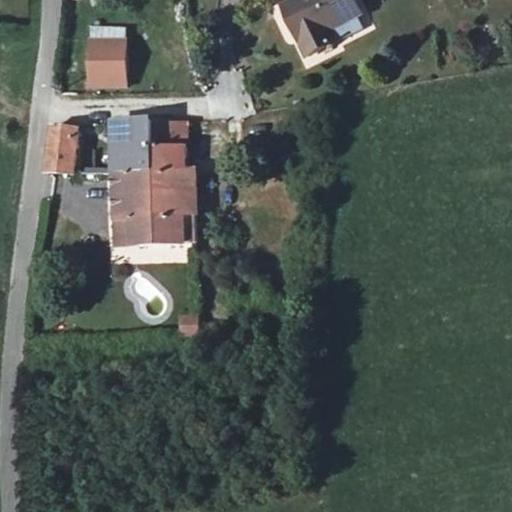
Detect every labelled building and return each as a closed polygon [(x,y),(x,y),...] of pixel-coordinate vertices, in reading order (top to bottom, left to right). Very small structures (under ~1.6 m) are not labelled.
[(343,14),(339,0),(268,0),(282,47),(312,39),(308,25),(343,14)] [(91,64),(117,55),(117,30),(74,31),(76,64),(91,64)] [(120,54),(117,55),(91,64),(90,92),(119,89),(120,54)] [(91,64),(76,64),(75,94),(90,92),(91,64)] [(117,174),(158,174),(156,122),(114,123),(115,174),(117,174)] [(160,220),(199,219),(198,122),(156,122),(158,174),(160,220)] [(76,129),(52,128),(46,168),(71,170),(76,129)] [(118,248),(199,245),(199,219),(160,220),(158,174),(117,174),(118,248)] [(230,219),(199,219),(199,245),(231,244),(230,219)]
